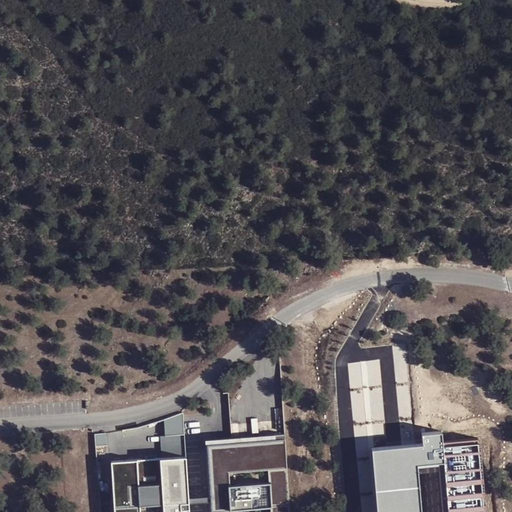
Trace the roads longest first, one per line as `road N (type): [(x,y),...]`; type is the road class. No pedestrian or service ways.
road 1 (unclassified): [(0,423),(151,409),(205,382),(305,302),(380,278)]
road 2 (unclassified): [(355,511),(342,361),(380,278)]
road 3 (unclassified): [(380,278),(473,276),(511,284)]
